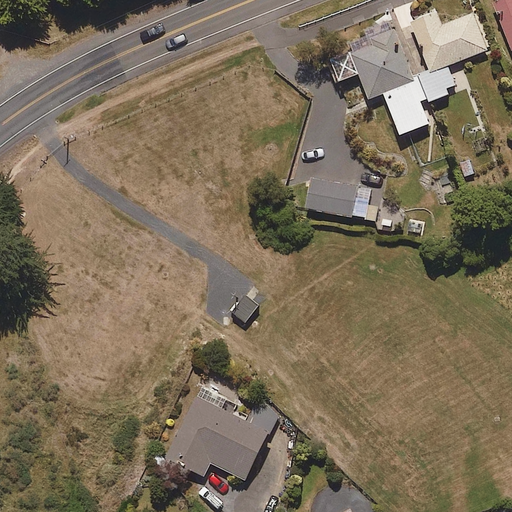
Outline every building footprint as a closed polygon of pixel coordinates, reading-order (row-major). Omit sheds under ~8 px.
[(511,0),(493,0),(511,49),(511,0)] [(420,74),(429,99),(430,102),(450,94),(448,89),(456,85),(449,66),(488,51),(474,14),(443,26),(438,13),(404,26),(422,73),(420,74)] [(414,76),(394,24),(370,33),(349,41),(352,49),(327,59),(336,83),(360,74),(370,99),(386,93),(402,135),(430,124),(422,101),(429,99),(420,74),(414,76)] [(368,206),(371,189),(311,178),(306,209),(377,221),(380,208),(368,206)] [(404,230),(403,210),(387,211),(388,231),(404,230)] [(245,323),(259,307),(246,295),(239,303),(232,312),(245,323)] [(235,409),(238,403),(204,386),(167,458),(205,477),(212,463),(247,481),(281,413),(258,401),(251,416),(235,409)]
